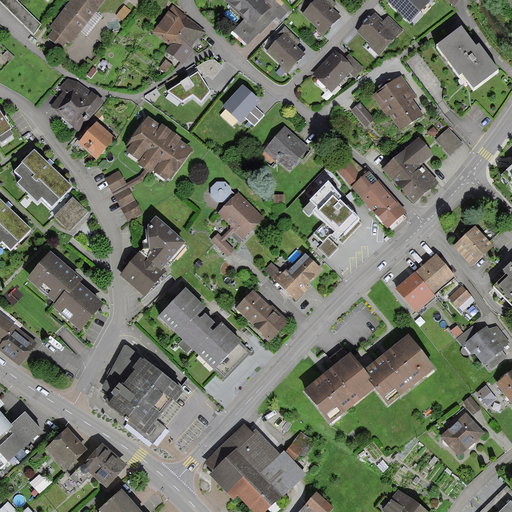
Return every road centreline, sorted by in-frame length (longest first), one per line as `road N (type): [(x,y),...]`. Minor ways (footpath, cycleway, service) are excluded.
road 1 (residential): [(70,412),(117,314),(116,256),(101,206),(34,115),(0,85)]
road 2 (residential): [(172,483),(340,296),(424,223)]
road 3 (residential): [(283,96),(318,119),(424,223)]
road 4 (residential): [(283,96),(375,0)]
road 5 (primary): [(172,483),(70,412)]
